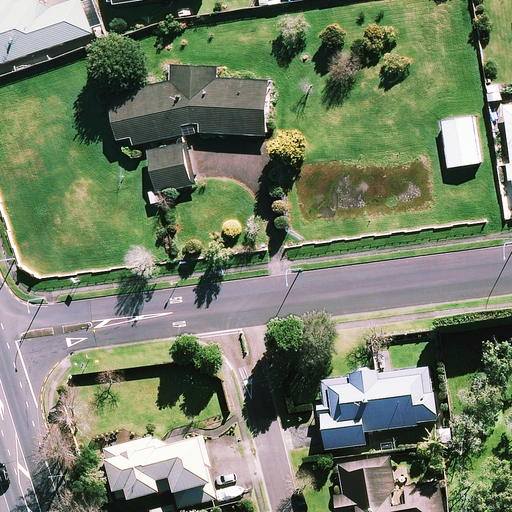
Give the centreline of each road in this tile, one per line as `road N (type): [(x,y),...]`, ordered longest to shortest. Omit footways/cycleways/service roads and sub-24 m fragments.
road 1 (residential): [(511,269),(236,304)]
road 2 (residential): [(236,304),(0,344)]
road 3 (residential): [(287,511),(236,304)]
